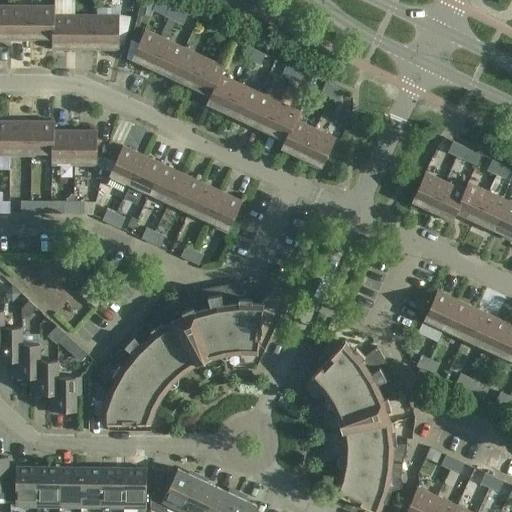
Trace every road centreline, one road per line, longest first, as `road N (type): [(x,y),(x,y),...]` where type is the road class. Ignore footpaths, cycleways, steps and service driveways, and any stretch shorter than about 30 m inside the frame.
road 1 (residential): [(293,187),(75,86),(0,86)]
road 2 (residential): [(109,343),(189,274),(224,278),(257,267),(293,187)]
road 3 (residential): [(0,412),(32,443),(227,443)]
road 4 (residential): [(257,423),(351,213)]
road 5 (residential): [(511,281),(351,213)]
road 6 (residential): [(351,213),(423,63)]
road 7 (tertiary): [(318,0),(423,63)]
